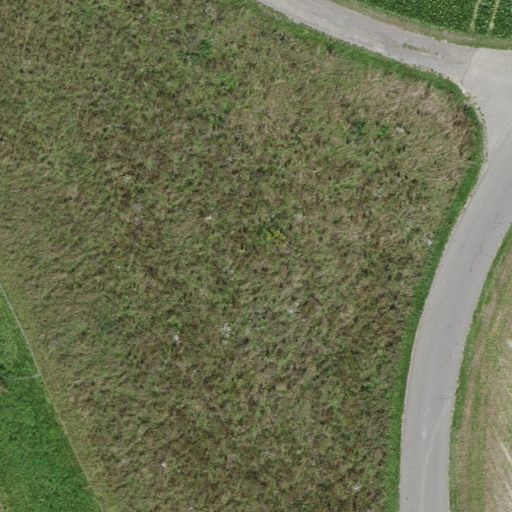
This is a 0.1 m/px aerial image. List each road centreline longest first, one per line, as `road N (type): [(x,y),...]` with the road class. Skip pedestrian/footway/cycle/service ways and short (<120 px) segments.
road 1 (unclassified): [(511,180),(465,285),(434,466),(438,511)]
road 2 (track): [(511,74),(354,31),(278,0)]
